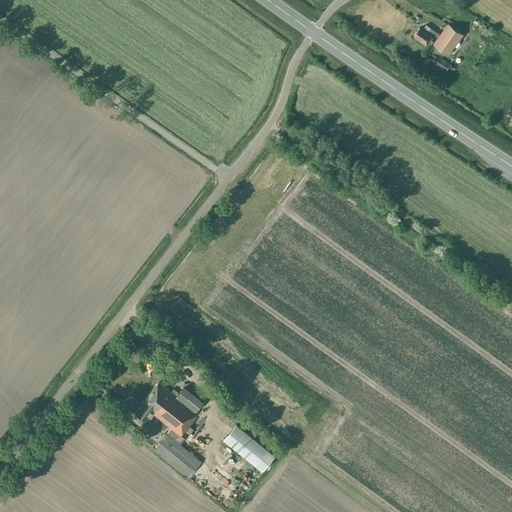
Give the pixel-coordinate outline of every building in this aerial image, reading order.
[(422,29),(419,27),(414,35),(428,46),(432,40),(430,39),(432,36),(431,35),(433,33),(438,37),(434,43),(448,54),(463,35),(448,24),(440,35),(426,24),(422,29)] [(487,35),(490,30),(486,27),(482,32),(487,35)] [(435,64),(445,70),(449,64),(439,58),(435,64)] [(460,61),(457,72),(469,76),(473,65),(460,61)] [(152,449),(187,477),(201,461),(179,444),(184,438),(180,435),(198,413),(195,411),(177,396),(175,395),(177,392),(173,388),(171,391),(158,381),(140,403),(141,404),(134,413),(144,421),(148,417),(150,419),(152,416),(150,414),(152,412),(170,427),(166,433),(152,449)] [(184,387),(177,396),(195,411),(202,402),(184,387)] [(222,439),(260,471),(273,455),(235,423),(222,439)] [(191,492),(208,471),(199,464),(183,485),(191,492)] [(218,481),(222,477),(215,469),(211,474),(218,481)] [(242,502),(231,511),(240,511),(246,507),(242,502)]
